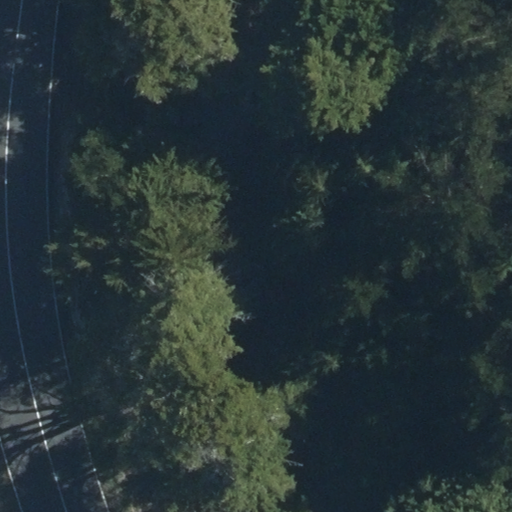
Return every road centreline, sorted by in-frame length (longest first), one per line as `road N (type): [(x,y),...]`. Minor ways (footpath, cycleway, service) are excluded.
road 1 (tertiary): [(0,188),(43,459),(64,511)]
road 2 (tertiary): [(18,0),(0,157)]
